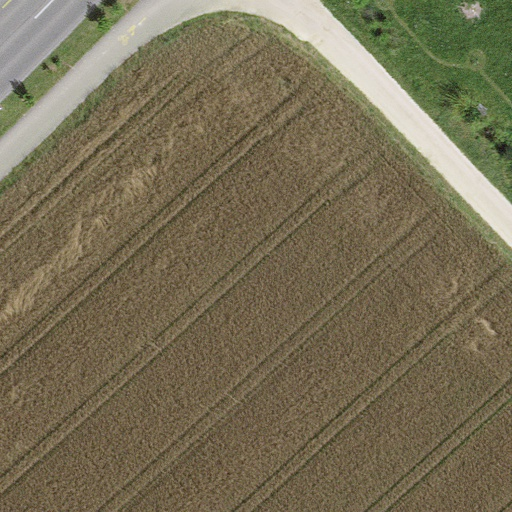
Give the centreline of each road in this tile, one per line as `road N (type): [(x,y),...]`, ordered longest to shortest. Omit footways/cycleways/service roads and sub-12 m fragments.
road 1 (track): [(296,0),(511,226)]
road 2 (track): [(0,157),(163,0)]
